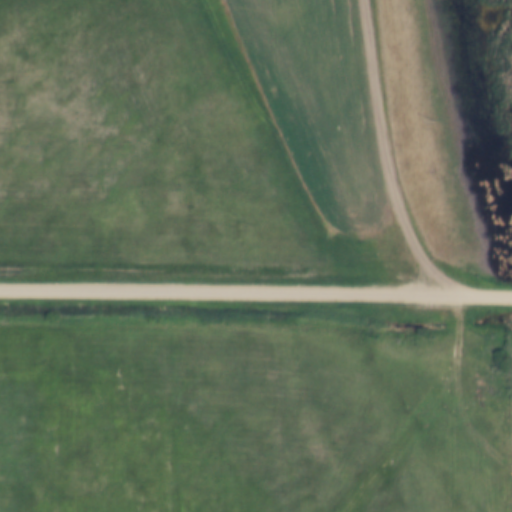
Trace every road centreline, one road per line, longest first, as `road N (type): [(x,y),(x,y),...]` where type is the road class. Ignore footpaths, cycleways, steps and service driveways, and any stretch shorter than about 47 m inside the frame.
road 1 (residential): [(511,297),(0,291)]
road 2 (track): [(470,511),(453,297)]
